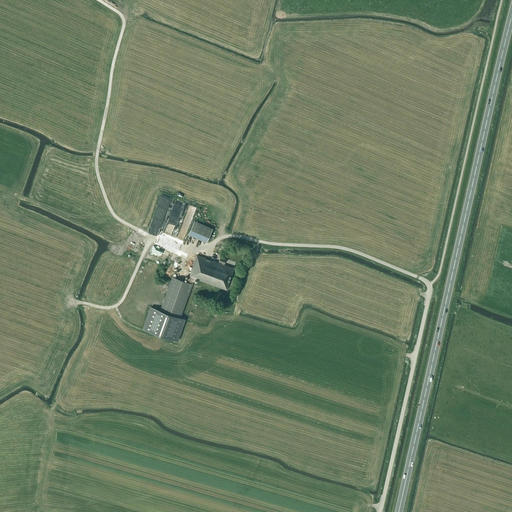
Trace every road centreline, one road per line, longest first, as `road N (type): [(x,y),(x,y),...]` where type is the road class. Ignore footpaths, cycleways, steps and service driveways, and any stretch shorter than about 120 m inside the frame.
road 1 (trunk): [(398,511),(511,16)]
road 2 (unclassified): [(379,511),(429,287),(331,247),(218,240)]
road 3 (track): [(218,240),(176,251),(112,212),(95,160),(123,21),(97,0)]
